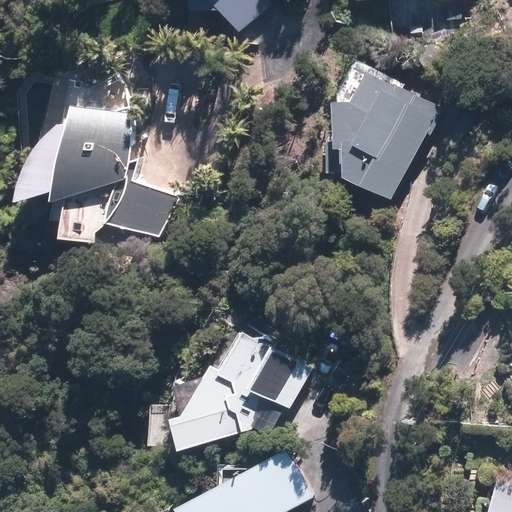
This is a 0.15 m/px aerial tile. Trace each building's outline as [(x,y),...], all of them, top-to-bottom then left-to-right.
[(200,0),(200,8),(229,9),(247,30),(276,5),(275,0),(200,0)] [(377,182),(400,197),(449,107),(406,84),(406,85),(378,69),(362,99),(342,99),(344,140),(332,140),(333,171),(357,170),(357,173),(377,184),(377,182)] [(136,112),(83,103),(72,188),(68,187),(64,216),(80,218),(78,233),(110,238),(111,229),(114,227),(116,225),(118,223),(119,221),(120,219),(166,235),(186,195),(138,179),(146,156),(139,158),(139,154),(139,149),(139,144),(140,139),(140,133),(138,127),(138,121),(137,116),(136,112)] [(295,406),(320,364),(255,326),(232,366),(225,363),(197,411),(186,414),(196,446),(263,426),(275,405),(274,394),(295,406)] [(289,511),(321,494),(294,447),(265,463),(225,462),(225,486),(197,502),(202,511),(289,511)] [(511,511),(511,488),(502,486),(494,511),(511,511)]
